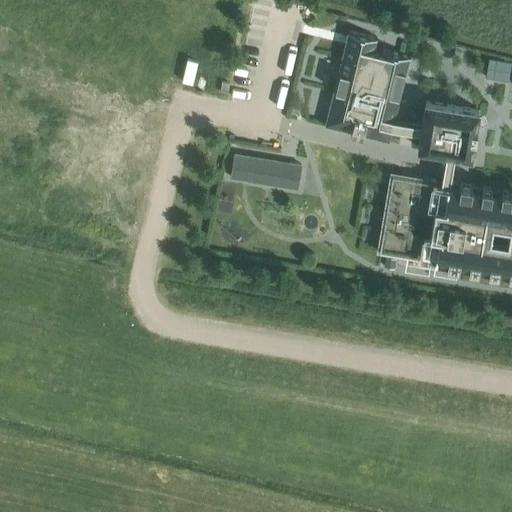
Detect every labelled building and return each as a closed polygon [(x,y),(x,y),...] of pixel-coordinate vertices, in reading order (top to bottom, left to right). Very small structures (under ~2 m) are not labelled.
[(410,57),(410,56),(382,48),(381,51),(372,49),(375,37),(377,38),(377,37),(348,29),(347,31),(349,31),(326,123),(388,138),(391,125),(393,117),(408,56),(410,57)] [(391,125),(421,130),(418,146),(445,150),(454,152),(471,155),(479,108),(426,100),(422,121),(393,117),(391,125)] [(391,171),(378,249),(511,271),(511,191),(450,181),(449,181),(454,152),(445,150),(441,179),(391,171)] [(302,163),(235,152),(231,176),(298,187),(302,163)] [(380,253),(379,263),(391,265),(393,255),(380,253)]
